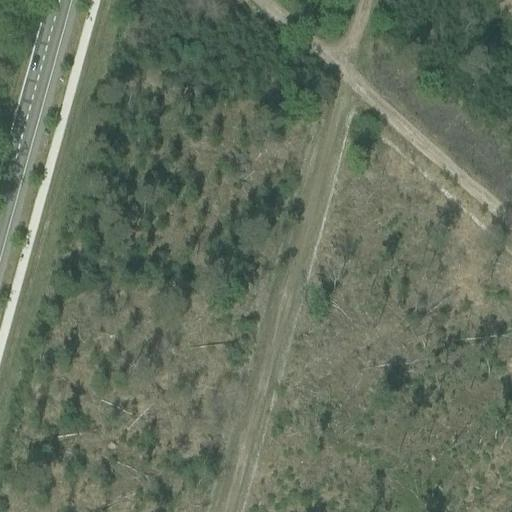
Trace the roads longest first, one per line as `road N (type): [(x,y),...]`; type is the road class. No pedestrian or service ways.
road 1 (track): [(363,0),(219,511)]
road 2 (track): [(263,0),(511,223)]
road 3 (primary): [(0,218),(60,0)]
